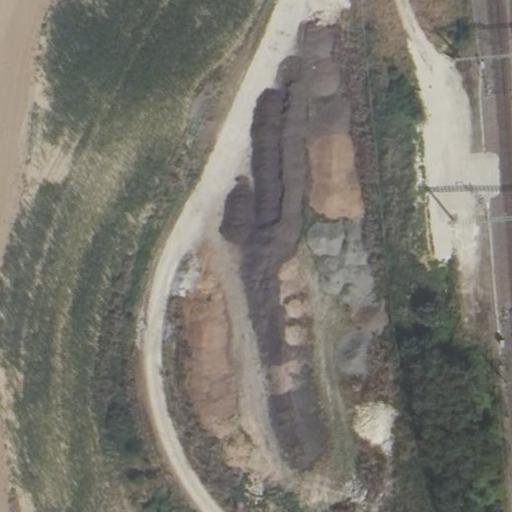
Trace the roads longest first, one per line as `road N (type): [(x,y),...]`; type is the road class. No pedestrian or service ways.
road 1 (track): [(290,0),(208,168),(163,278),(152,329),(167,436),(208,511)]
road 2 (track): [(402,0),(448,90),(485,329)]
